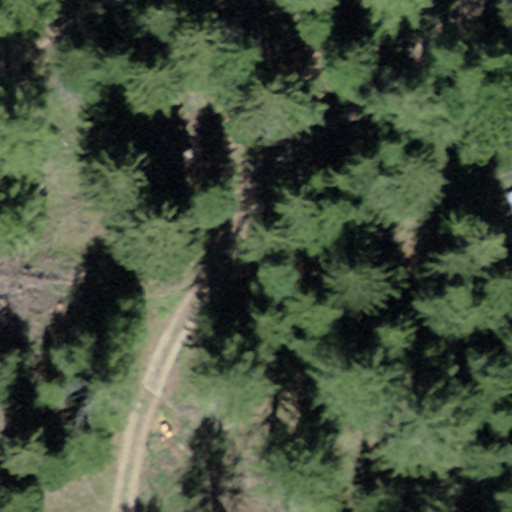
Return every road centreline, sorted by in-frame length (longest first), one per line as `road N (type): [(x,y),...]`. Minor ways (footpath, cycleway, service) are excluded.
road 1 (track): [(476,0),(400,80),(140,402),(111,511)]
road 2 (track): [(0,119),(172,0)]
